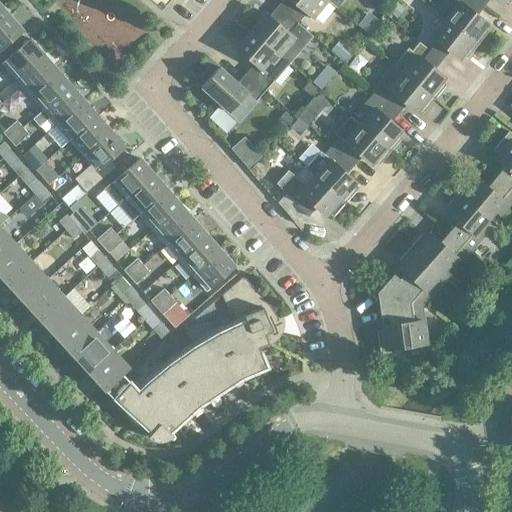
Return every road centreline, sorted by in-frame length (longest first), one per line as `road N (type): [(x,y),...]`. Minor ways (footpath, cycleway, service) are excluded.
road 1 (residential): [(337,418),(276,440),(225,480),(171,496),(136,495),(85,467),(0,377)]
road 2 (residential): [(321,286),(511,61)]
road 3 (residential): [(321,286),(174,121),(160,98),(162,77)]
road 4 (residential): [(337,418),(342,347),(321,286)]
road 5 (residential): [(467,443),(337,418)]
